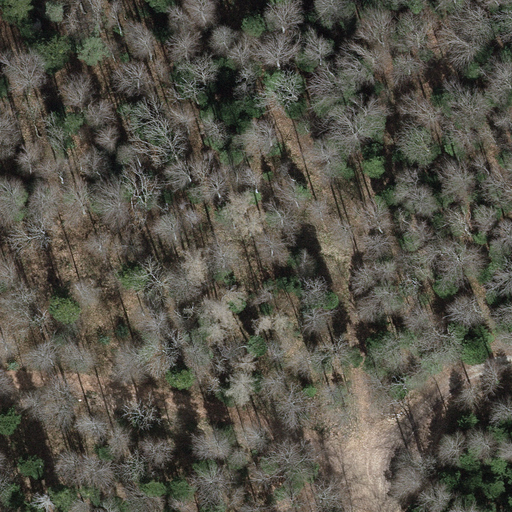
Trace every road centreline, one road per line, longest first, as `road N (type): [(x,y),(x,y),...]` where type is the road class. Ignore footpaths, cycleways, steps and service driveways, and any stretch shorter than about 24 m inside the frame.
road 1 (track): [(375,452),(356,312),(361,234),(407,129),(482,0)]
road 2 (track): [(511,362),(460,375),(375,452),(387,511)]
